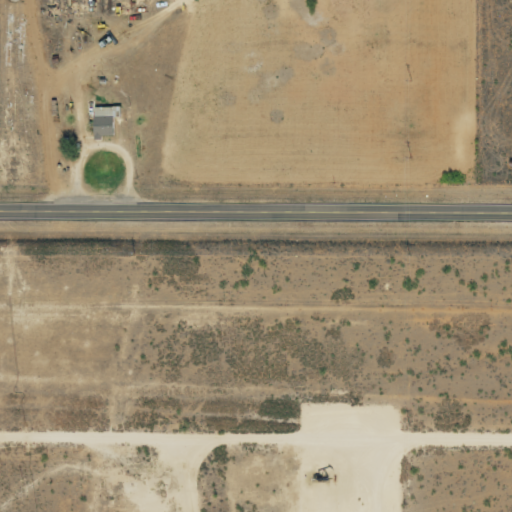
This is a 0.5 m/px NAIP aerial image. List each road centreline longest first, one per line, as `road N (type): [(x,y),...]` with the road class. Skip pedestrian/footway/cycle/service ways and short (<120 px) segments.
road 1 (secondary): [(511,210),(0,207)]
road 2 (track): [(511,426),(0,423)]
